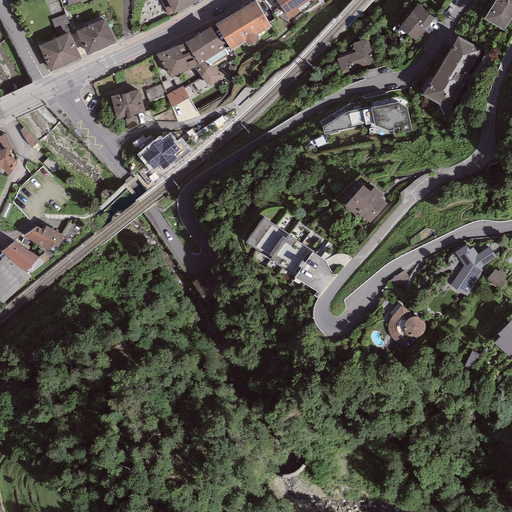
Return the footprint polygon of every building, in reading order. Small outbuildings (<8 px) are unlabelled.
[(166,0),(173,13),(198,0),(166,0)] [(257,0),(255,0),(216,22),(231,50),(273,26),(257,0)] [(276,0),(289,19),(316,0),(276,0)] [(511,17),(511,0),(496,0),(485,19),(504,31),(511,17)] [(433,18),(417,5),(400,28),(416,41),(433,18)] [(65,14),(51,20),(58,37),(70,33),(70,34),(73,33),(65,14)] [(105,18),(76,31),(87,55),(116,42),(105,18)] [(211,27),(185,44),(199,65),(204,62),(225,49),(211,27)] [(58,37),(39,46),(50,72),(81,59),(70,34),(70,33),(58,37)] [(481,50),(458,36),(422,94),(449,111),(470,76),(467,74),(481,50)] [(367,39),(353,44),(356,52),(336,59),(342,76),(376,63),(367,39)] [(185,44),(156,55),(170,78),(194,68),(199,65),(185,44)] [(199,65),(194,68),(207,85),(211,85),(223,77),(224,74),(204,62),(199,65)] [(169,94),(181,124),(200,117),(188,86),(169,94)] [(139,90),(110,96),(116,119),(126,117),(127,119),(125,119),(128,130),(138,125),(136,117),(135,117),(134,115),(145,112),(139,90)] [(351,110),(320,125),(325,133),(364,126),(387,132),(392,132),(394,138),(412,133),(408,109),(396,103),(351,110)] [(34,147),(39,144),(29,127),(24,131),(34,147)] [(160,136),(137,154),(152,174),(148,177),(153,183),(192,152),(181,138),(177,141),(170,133),(162,139),(160,136)] [(7,144),(0,147),(0,168),(2,167),(7,176),(20,169),(7,144)] [(391,197),(369,181),(351,206),(373,222),(391,197)] [(333,265),(264,216),(246,241),(315,290),(333,265)] [(43,231),(37,227),(23,236),(49,250),(52,245),(57,248),(63,235),(46,225),(43,231)] [(39,257),(13,242),(1,252),(4,255),(26,272),(39,257)] [(466,245),(455,252),(464,265),(451,286),(467,297),(483,270),(481,269),(484,265),(497,257),(489,247),(478,254),(473,247),(469,249),(466,245)] [(26,272),(4,255),(1,258),(0,260),(0,301),(2,304),(31,275),(26,272)] [(498,271),(495,269),(487,278),(501,290),(507,282),(504,279),(507,276),(500,270),(498,271)] [(219,295),(213,272),(195,284),(209,301),(219,295)] [(415,316),(401,305),(392,317),(389,320),(389,321),(388,324),(388,327),(389,333),(390,336),(393,339),(397,343),(401,346),(411,350),(417,337),(419,336),(421,336),(423,334),(424,332),(424,330),(425,327),(425,324),(424,322),(422,319),(420,318),(418,317),(417,317),(415,316)] [(511,354),(511,318),(497,334),(500,336),(494,343),(509,357),(511,354)]
